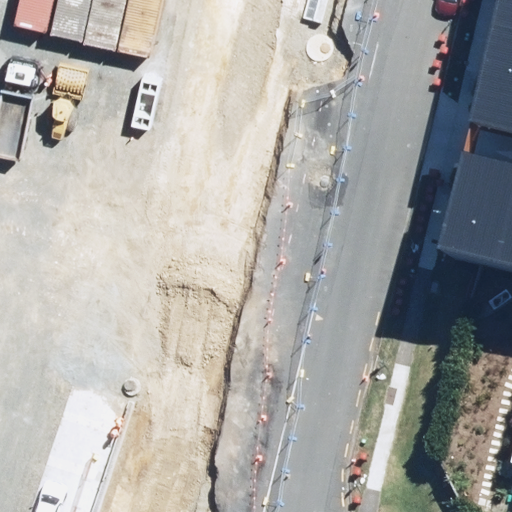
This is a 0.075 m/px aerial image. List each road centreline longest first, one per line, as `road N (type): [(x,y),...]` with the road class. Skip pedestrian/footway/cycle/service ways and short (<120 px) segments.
road 1 (primary): [(135,0),(4,511)]
road 2 (residential): [(386,0),(264,511)]
